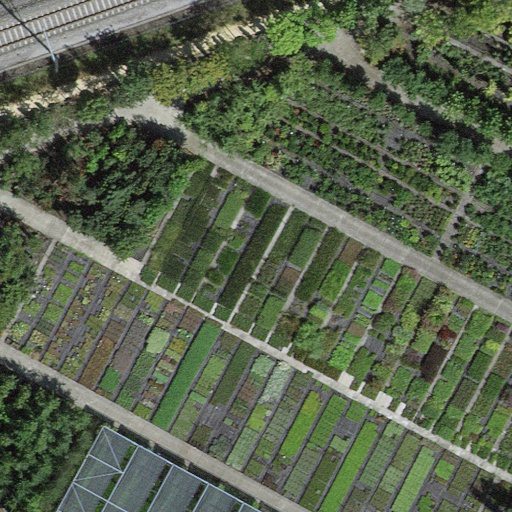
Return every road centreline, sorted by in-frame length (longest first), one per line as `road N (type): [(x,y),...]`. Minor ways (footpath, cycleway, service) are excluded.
road 1 (track): [(0,195),(511,464)]
road 2 (track): [(477,0),(0,168)]
road 3 (track): [(159,113),(511,302)]
road 4 (track): [(0,342),(301,511)]
road 5 (track): [(319,0),(0,107)]
road 6 (track): [(339,50),(511,142)]
